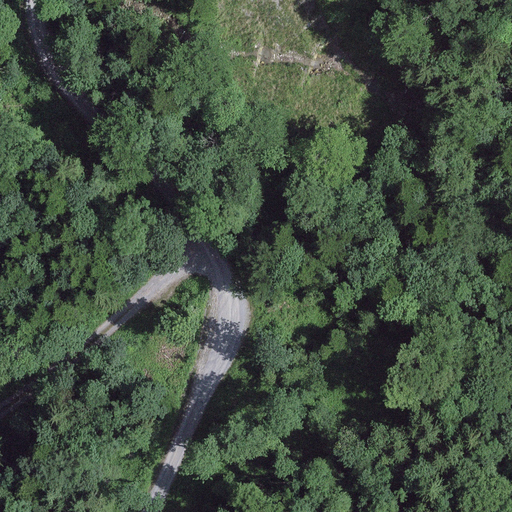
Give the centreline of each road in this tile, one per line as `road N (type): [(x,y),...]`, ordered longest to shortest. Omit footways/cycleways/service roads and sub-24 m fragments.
road 1 (track): [(212,240),(63,83),(34,12),(37,0)]
road 2 (track): [(152,511),(226,350),(231,296),(212,240)]
road 3 (track): [(0,406),(212,240)]
